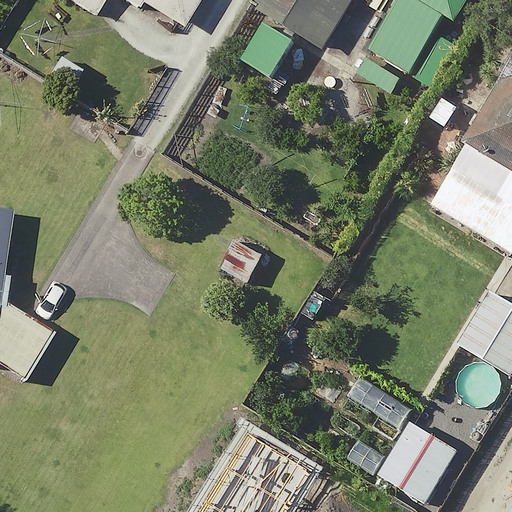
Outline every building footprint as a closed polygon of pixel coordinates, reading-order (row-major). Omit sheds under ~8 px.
[(181,0),(60,0),(83,13),(90,0),(123,0),(167,25),(181,0)] [(340,0),(243,0),(311,44),(340,0)] [(449,0),(378,0),(353,43),(397,69),(432,11),(440,16),(449,0)] [(282,36),(250,17),(227,55),(260,74),(282,36)] [(511,21),(413,199),(511,254),(511,21)] [(511,365),(511,305),(477,286),(446,340),(506,375),(511,365)] [(0,364),(27,369),(36,316),(0,310),(0,364)] [(446,447),(398,418),(367,470),(415,499),(446,447)]
